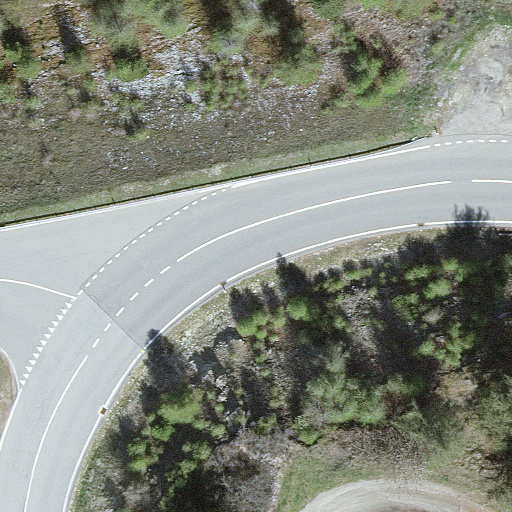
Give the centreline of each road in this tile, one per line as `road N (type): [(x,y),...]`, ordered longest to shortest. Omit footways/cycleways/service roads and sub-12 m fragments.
road 1 (tertiary): [(115,305),(229,231),(462,181),(511,186)]
road 2 (tertiary): [(24,511),(58,393),(115,305)]
road 3 (track): [(356,511),(390,496),(504,511)]
